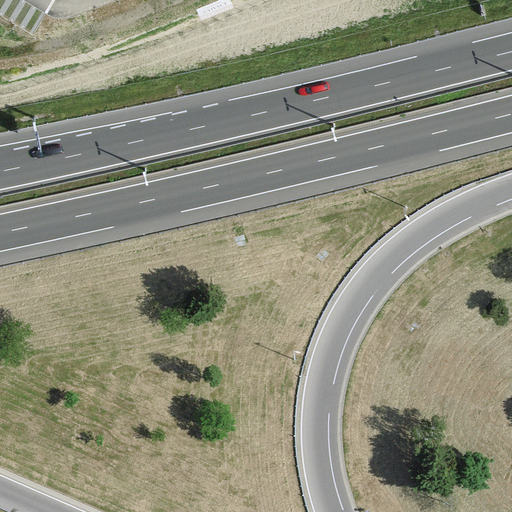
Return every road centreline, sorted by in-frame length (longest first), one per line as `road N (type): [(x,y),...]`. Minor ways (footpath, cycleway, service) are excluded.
road 1 (motorway): [(511,50),(0,170)]
road 2 (motorway): [(0,233),(511,115)]
road 3 (motorway): [(330,511),(317,418),(325,363),(344,319),(398,251),(511,188)]
